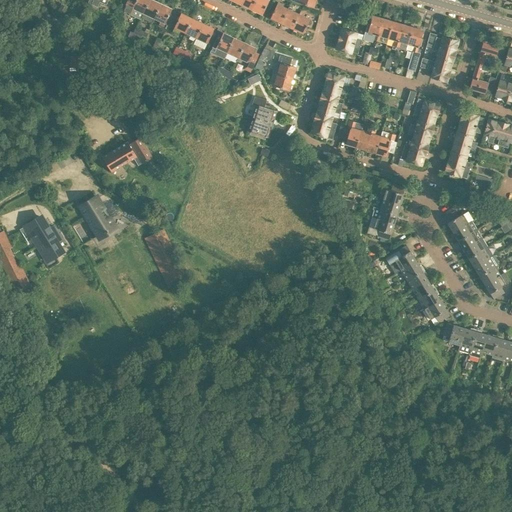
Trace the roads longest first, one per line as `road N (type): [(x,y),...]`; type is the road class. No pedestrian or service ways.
road 1 (residential): [(429,178),(309,139),(303,110),(319,55)]
road 2 (track): [(106,465),(0,343)]
road 3 (residential): [(455,96),(319,55)]
road 4 (residential): [(511,321),(468,308),(427,228)]
road 5 (residential): [(319,55),(203,0)]
